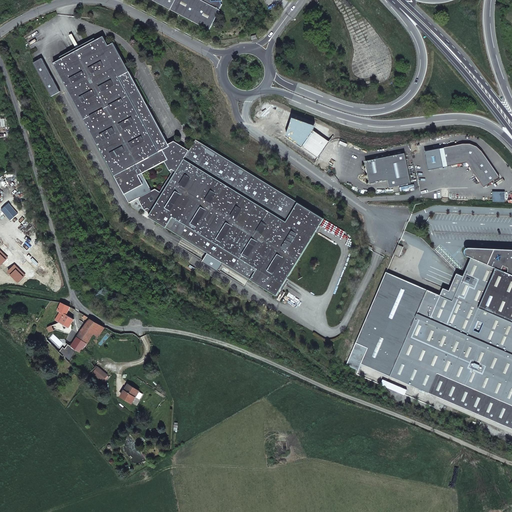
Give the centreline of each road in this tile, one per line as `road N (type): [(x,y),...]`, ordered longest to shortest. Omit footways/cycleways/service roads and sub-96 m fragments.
road 1 (unknown): [(55,29),(41,36),(41,49),(128,213),(196,266),(306,325)]
road 2 (track): [(163,328),(269,361),(511,462)]
road 3 (unknown): [(306,325),(329,332),(341,324),(380,245),(378,231),(394,221),(445,212),(511,215)]
road 4 (trunk): [(259,92),(381,124),(470,117),(511,142)]
road 5 (trunk): [(389,0),(416,32),(424,60),(402,103),(350,109),(288,85),(270,68)]
road 6 (trunk): [(394,0),(511,133)]
road 7 (residential): [(247,123),(387,225)]
road 8 (unknown): [(55,29),(91,34),(117,50),(166,134)]
road 9 (trunk): [(511,119),(401,0)]
